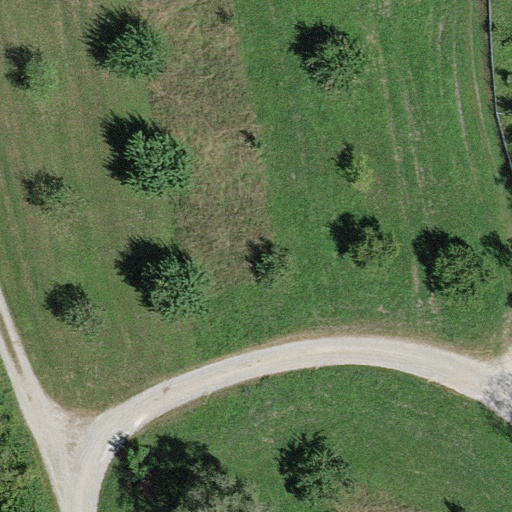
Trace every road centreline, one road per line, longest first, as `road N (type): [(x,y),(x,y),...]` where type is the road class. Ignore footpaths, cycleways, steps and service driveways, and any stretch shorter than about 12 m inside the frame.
road 1 (track): [(511,450),(471,414),(380,395),(244,392),(114,448),(86,511)]
road 2 (track): [(0,322),(69,511)]
